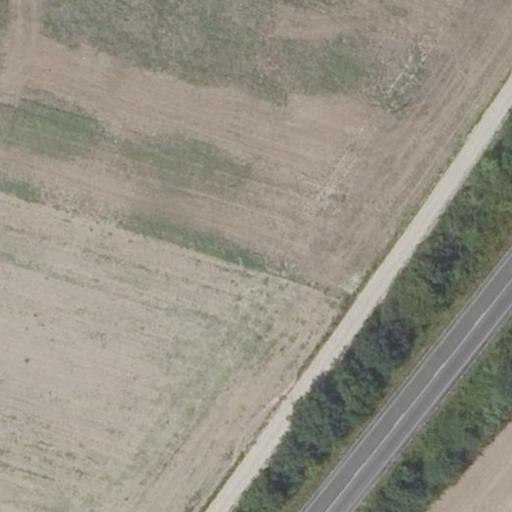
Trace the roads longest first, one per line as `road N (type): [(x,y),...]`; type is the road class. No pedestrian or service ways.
road 1 (track): [(221,511),(511,115)]
road 2 (tertiary): [(326,511),(511,276)]
